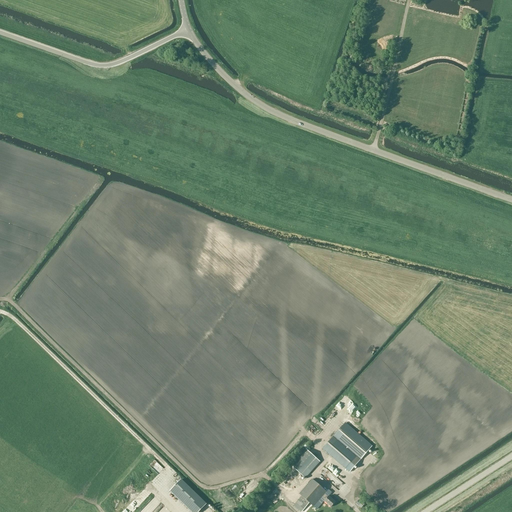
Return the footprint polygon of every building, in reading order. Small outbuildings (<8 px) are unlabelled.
[(372,408),(363,402),(351,417),(350,416),(361,401),(355,396),(343,411),(344,412),(343,414),(348,417),(345,421),(354,428),(359,422),(360,423),(372,408)] [(371,448),(344,425),(322,449),(349,472),(371,448)] [(315,458),(316,458),(305,449),(291,465),(301,474),(300,474),(305,478),(320,462),(315,458)] [(327,492),(326,492),(312,479),(299,494),(302,496),(294,506),(300,511),(302,511),(310,503),(314,506),(322,497),(325,500),(324,501),(331,507),(335,502),(329,496),(332,493),(329,490),(327,492)] [(198,511),(206,504),(181,480),(170,491),(191,511),(198,511)]
